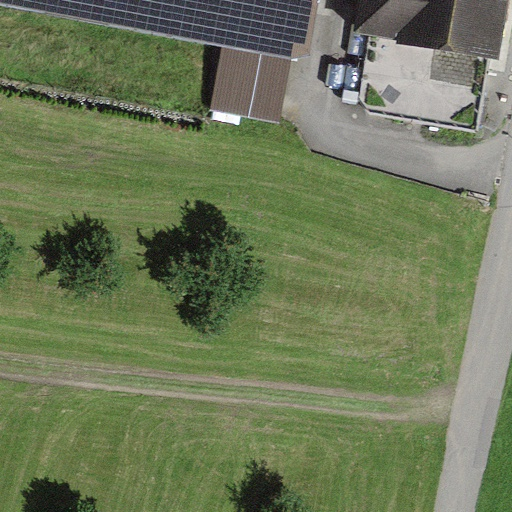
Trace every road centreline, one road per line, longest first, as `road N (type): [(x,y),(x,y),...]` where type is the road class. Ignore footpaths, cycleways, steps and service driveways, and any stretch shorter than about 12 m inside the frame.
road 1 (unknown): [(310,0),(323,82),(342,108),(396,146),(511,177)]
road 2 (residential): [(511,253),(458,511)]
